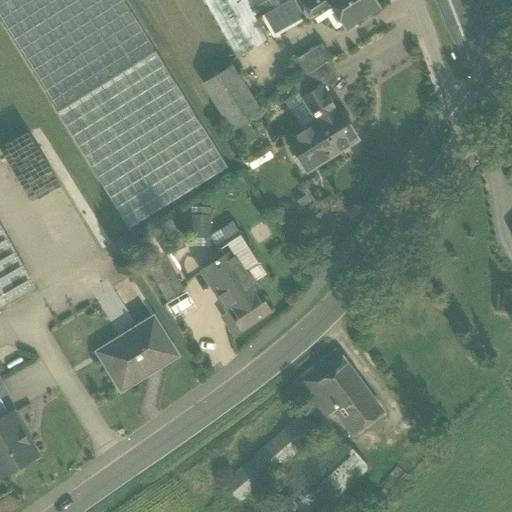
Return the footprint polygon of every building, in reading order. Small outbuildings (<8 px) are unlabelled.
[(121,0),(0,0),(0,23),(55,113),(154,52),(121,0)] [(266,42),(243,0),(200,0),(234,60),(266,42)] [(304,20),(293,0),(251,0),(272,38),(304,20)] [(299,0),(310,17),(329,5),(326,1),(325,0),(299,0)] [(377,7),(373,0),(325,0),(326,1),(329,5),(344,28),(377,7)] [(319,45),(293,61),(302,78),(328,61),(319,45)] [(302,78),(292,84),(300,99),(320,86),(321,87),(337,77),(328,61),(302,78)] [(231,67),(205,83),(229,122),(255,106),(231,67)] [(321,87),(320,86),(300,99),(313,119),(317,117),(321,122),(313,126),(312,125),(287,141),(306,171),(355,140),(337,111),(336,112),(321,87)] [(0,227),(0,307),(34,289),(0,227)] [(239,234),(217,248),(223,258),(202,272),(232,319),(225,323),(232,334),(239,330),(240,330),(269,311),(244,272),(258,263),(239,234)] [(136,248),(145,263),(163,253),(154,238),(136,248)] [(145,263),(153,277),(170,267),(163,253),(145,263)] [(170,267),(153,277),(156,282),(173,272),(170,267)] [(173,272),(156,282),(162,294),(180,284),(173,272)] [(511,282),(498,279),(493,300),(511,305),(511,304),(511,282)] [(180,284),(162,294),(168,303),(185,293),(180,284)] [(153,317),(136,327),(141,335),(100,360),(120,392),(177,357),(153,317)] [(335,351),(305,374),(332,410),(362,386),(335,351)] [(332,410),(305,374),(293,383),(322,421),(333,412),(332,410)] [(0,378),(0,398),(8,394),(0,378)] [(362,386),(332,410),(333,412),(351,435),(381,412),(362,386)] [(0,419),(8,415),(0,400),(0,419)] [(302,412),(221,485),(239,505),(320,432),(302,412)] [(0,419),(0,476),(36,457),(11,413),(8,415),(0,419)] [(334,427),(236,511),(321,511),(370,469),(334,427)]
